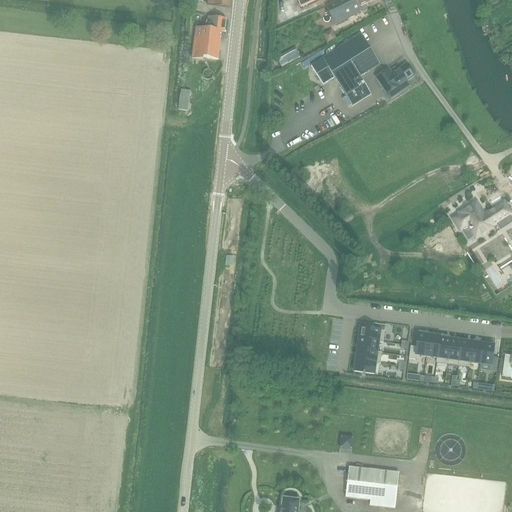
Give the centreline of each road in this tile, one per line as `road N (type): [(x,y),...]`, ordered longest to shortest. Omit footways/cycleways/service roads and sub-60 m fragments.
road 1 (tertiary): [(182,511),(223,160)]
road 2 (residential): [(223,160),(327,252),(337,268),(331,308),(349,310)]
road 3 (unclassified): [(489,163),(413,59),(389,0)]
road 4 (residential): [(349,310),(511,332)]
road 5 (tertiary): [(223,160),(241,0)]
